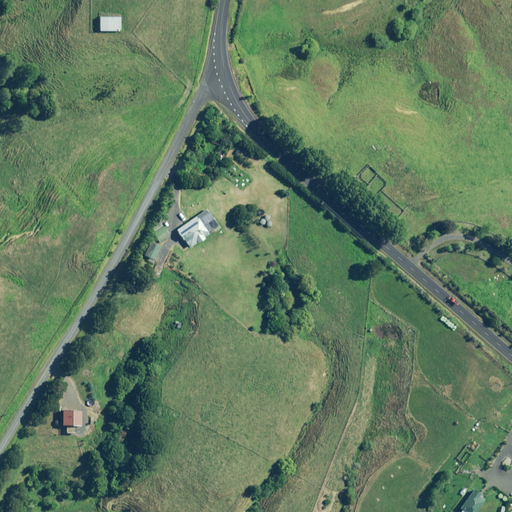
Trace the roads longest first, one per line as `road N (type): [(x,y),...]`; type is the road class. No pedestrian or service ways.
road 1 (unclassified): [(227,78),(203,92),(105,277),(0,444)]
road 2 (tertiary): [(511,355),(267,141),(227,78)]
